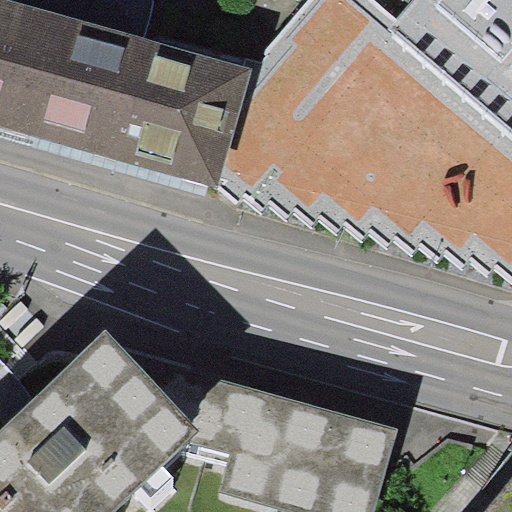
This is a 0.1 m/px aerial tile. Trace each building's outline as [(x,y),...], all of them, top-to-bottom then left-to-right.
[(0,0),(0,138),(207,195),(210,184),(217,186),(251,70),(141,37),(150,0),(0,0)] [(373,0),(310,0),(251,70),(217,186),(240,203),(244,200),(261,213),(269,206),(288,221),(295,212),(312,227),(318,219),(336,234),(344,225),(361,241),(368,233),(387,248),(393,240),(412,255),(417,248),(436,262),(442,254),(462,268),(468,262),(487,276),(493,269),(511,282),(511,125),(396,21),(373,0)] [(511,0),(414,0),(396,21),(511,125),(511,0)] [(0,511),(125,511),(141,497),(152,508),(175,485),(163,473),(186,452),(202,439),(195,433),(104,343),(19,423),(0,440),(0,511)] [(261,511),(379,511),(400,440),(205,385),(195,433),(202,439),(186,452),(230,463),(221,501),(261,511)]
